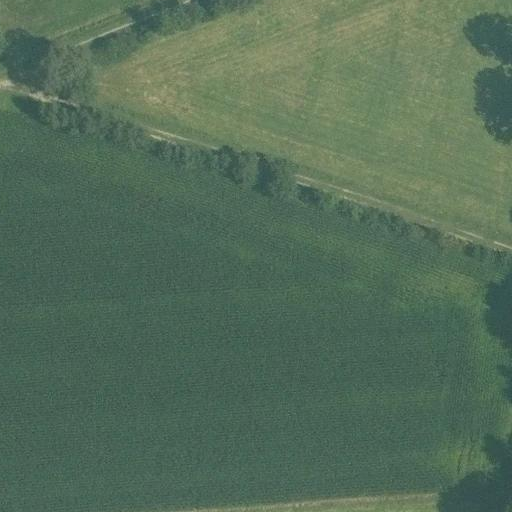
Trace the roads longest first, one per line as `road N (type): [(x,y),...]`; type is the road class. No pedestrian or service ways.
road 1 (track): [(511,254),(0,85)]
road 2 (track): [(0,81),(205,0)]
